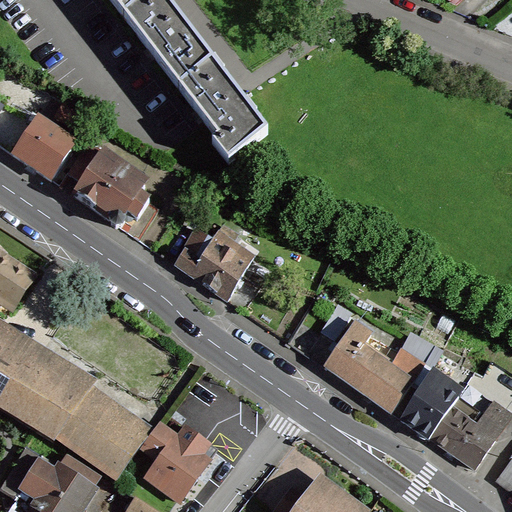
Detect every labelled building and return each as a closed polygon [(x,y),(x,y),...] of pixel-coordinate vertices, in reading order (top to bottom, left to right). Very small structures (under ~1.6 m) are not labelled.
[(156,73),(188,47),(160,12),(150,0),(102,0),(100,2),(156,73)] [(213,79),(188,47),(156,73),(196,123),(190,127),(205,146),(242,117),(213,79)] [(38,120),(35,124),(74,150),(77,144),(38,120)] [(35,124),(14,156),(52,182),(74,150),(35,124)] [(105,153),(90,142),(68,175),(83,185),(102,158),(105,153)] [(145,189),(102,158),(83,185),(75,197),(111,222),(112,225),(117,228),(119,228),(123,228),(126,222),(130,225),(134,218),(138,221),(150,203),(140,196),(145,189)] [(226,230),(222,236),(235,246),(241,239),(226,230)] [(200,233),(177,266),(228,302),(257,262),(235,246),(222,236),(216,244),(200,233)] [(0,301),(4,304),(25,271),(0,254),(0,301)] [(30,274),(25,271),(4,304),(8,307),(30,274)] [(326,367),(341,377),(363,347),(373,332),(359,322),(326,367)] [(0,345),(0,409),(54,443),(58,437),(86,398),(0,345)] [(363,347),(341,377),(391,414),(413,383),(393,368),(363,347)] [(442,355),(441,354),(435,351),(427,368),(432,372),(442,355)] [(393,368),(413,383),(424,367),(402,355),(393,368)] [(458,400),(462,394),(432,373),(428,378),(458,400)] [(428,378),(401,421),(430,441),(431,438),(451,410),(458,400),(428,378)] [(86,398),(58,437),(117,480),(146,439),(86,398)] [(496,442),(511,419),(511,415),(494,403),(477,428),(496,442)] [(431,438),(476,470),(496,442),(477,428),(451,410),(431,438)] [(159,425),(142,449),(159,461),(147,478),(181,503),(211,462),(202,455),(210,444),(187,428),(179,439),(159,425)] [(59,469),(56,474),(40,499),(35,507),(41,511),(78,511),(100,477),(67,456),(59,469)] [(511,488),(511,462),(499,481),(511,490),(511,488)] [(40,499),(56,474),(39,463),(23,488),(40,499)] [(275,511),(295,511),(305,499),(292,490),(275,511)] [(336,511),(310,493),(305,499),(295,511),(336,511)] [(157,511),(137,499),(130,509),(134,511),(157,511)]
